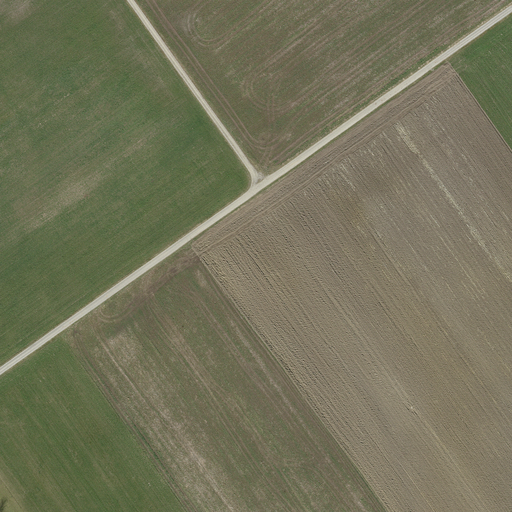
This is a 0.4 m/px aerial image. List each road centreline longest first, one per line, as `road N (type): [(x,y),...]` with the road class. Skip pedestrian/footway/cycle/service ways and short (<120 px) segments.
road 1 (track): [(511,8),(0,375)]
road 2 (track): [(130,0),(262,184)]
